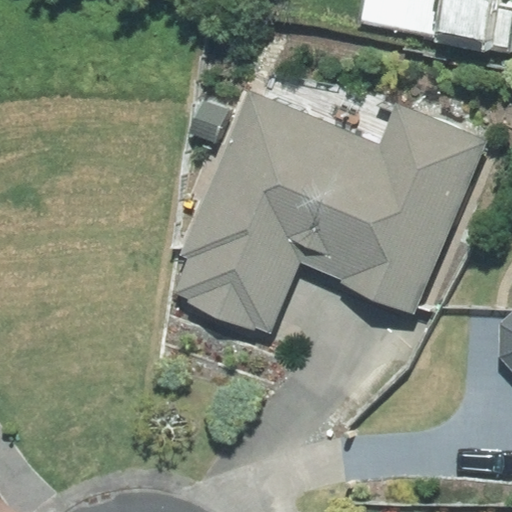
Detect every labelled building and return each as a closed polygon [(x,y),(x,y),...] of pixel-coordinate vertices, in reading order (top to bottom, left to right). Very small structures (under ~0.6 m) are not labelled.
[(440,0),(365,0),(361,23),(432,38),(440,0)] [(495,1),(491,0),(448,0),(441,35),(486,44),(495,1)] [(511,36),(511,9),(502,7),(495,46),(510,49),(511,36)] [(300,268),(416,316),(489,141),(399,104),(382,146),(251,92),(168,292),(272,335),(300,268)] [(511,316),(502,325),(501,361),(511,373),(511,316)]
